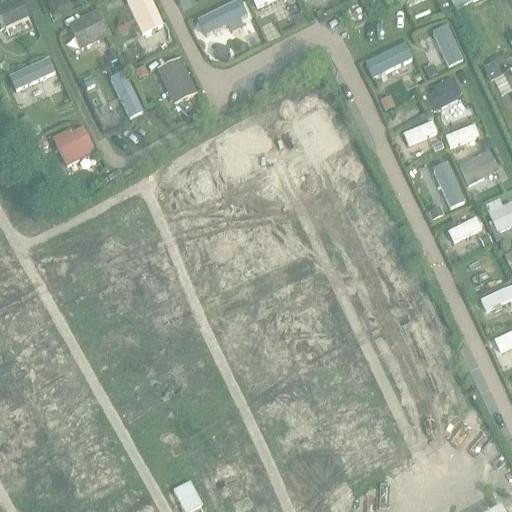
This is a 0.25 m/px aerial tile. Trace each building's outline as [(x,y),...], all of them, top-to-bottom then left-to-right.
[(162,27),(149,0),(134,0),(126,4),(141,37),(162,27)] [(250,0),(256,11),(278,0),(250,0)] [(457,20),(487,4),(485,0),(453,0),(448,3),(457,20)] [(5,30),(28,20),(19,1),(0,9),(0,21),(5,30)] [(236,5),(208,19),(213,30),(248,14),(243,4),(236,7),(236,5)] [(96,14),(67,27),(79,53),(108,39),(96,14)] [(398,56),(369,70),(375,81),(403,67),(398,56)] [(165,77),(178,105),(196,97),(180,64),(164,72),(166,77),(165,77)] [(32,99),(59,85),(51,68),(41,73),(37,65),(20,74),(32,99)] [(482,71),(490,85),(501,79),(493,65),(482,71)] [(511,72),(502,78),(511,97),(511,72)] [(140,110),(128,85),(126,86),(122,76),(114,80),(119,89),(102,97),(111,114),(123,108),(127,116),(140,110)] [(432,115),(432,116),(462,101),(452,81),(433,90),(435,94),(421,101),(429,116),(432,115)] [(289,98),(275,135),(301,144),(319,112),(289,98)] [(135,121),(106,133),(111,144),(139,132),(135,121)] [(431,125),(402,137),(407,148),(436,136),(431,125)] [(473,128),(444,139),(449,151),(478,139),(473,128)] [(66,170),(95,155),(82,130),(72,135),(70,131),(51,141),(66,170)] [(0,142),(0,180),(10,144),(0,142)] [(212,148),(211,190),(239,187),(241,153),(212,148)] [(488,154),(458,168),(468,189),(498,174),(488,154)] [(446,163),(432,168),(448,208),(461,203),(446,163)] [(323,166),(312,203),(342,211),(349,174),(323,166)] [(163,177),(157,218),(184,223),(189,182),(163,177)] [(0,199),(0,237),(18,239),(22,202),(0,199)] [(263,201),(256,241),(283,251),(291,212),(263,201)] [(511,228),(511,207),(511,205),(502,209),(498,202),(484,209),(493,229),(489,230),(496,245),(501,243),(498,235),(511,228)] [(97,210),(88,247),(117,255),(129,223),(97,210)] [(475,221),(447,235),(452,246),(480,232),(475,221)] [(337,231),(326,273),(352,282),(366,246),(337,231)] [(65,249),(30,240),(31,284),(58,284),(65,249)] [(390,273),(368,303),(385,320),(413,295),(390,273)] [(511,289),(511,288),(480,304),(484,314),(492,310),(494,315),(501,311),(499,307),(511,301),(511,289)] [(281,311),(255,324),(269,349),(295,337),(281,311)] [(194,313),(158,312),(158,343),(193,346),(194,313)] [(496,344),(501,355),(511,350),(511,332),(507,335),(509,338),(496,344)] [(419,334),(385,359),(402,377),(427,355),(419,334)] [(104,340),(76,359),(89,382),(119,363),(104,340)] [(138,364),(113,384),(128,402),(153,385),(138,364)] [(263,383),(257,412),(296,417),(303,386),(263,383)] [(182,391),(153,418),(177,438),(206,411),(182,391)] [(49,394),(26,408),(38,434),(62,420),(49,394)] [(222,465),(201,497),(221,511),(232,511),(250,487),(222,465)] [(8,469),(0,474),(0,501),(20,489),(8,469)] [(182,511),(196,511),(202,509),(189,484),(173,492),(182,511)]
